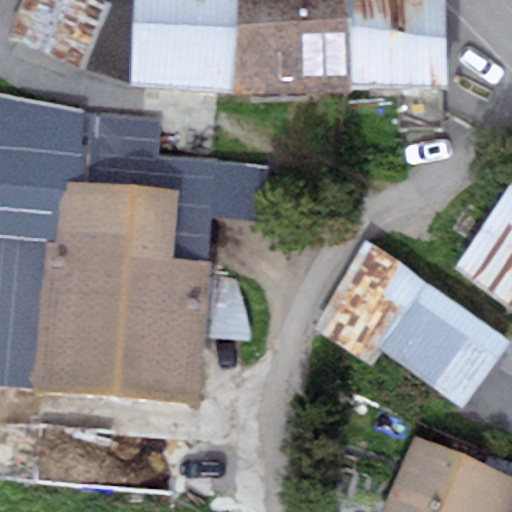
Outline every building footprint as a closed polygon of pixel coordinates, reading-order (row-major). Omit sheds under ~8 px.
[(98,2),(93,0),(30,0),(17,38),(139,81),(143,6),(98,2)] [(243,0),(142,0),(143,6),(139,81),(237,89),(243,0)] [(338,0),(243,0),(237,89),(352,86),(338,0)] [(338,0),(352,86),(400,85),(401,127),(442,127),(441,86),(444,85),(441,2),(436,0),(338,0)] [(228,126),(93,117),(91,147),(64,146),(61,187),(189,195),(185,263),(219,265),(228,126)] [(189,195),(61,187),(59,230),(48,397),(211,407),(219,265),(185,263),(189,195)] [(511,191),(480,239),(484,241),(463,269),(511,305),(511,191)] [(0,393),(48,397),(59,230),(0,226),(0,393)] [(405,270),(367,244),(319,326),(373,361),(382,347),(461,404),(504,344),(404,273),(405,270)] [(504,485),(419,448),(391,511),(497,511),(495,507),(504,485)]
